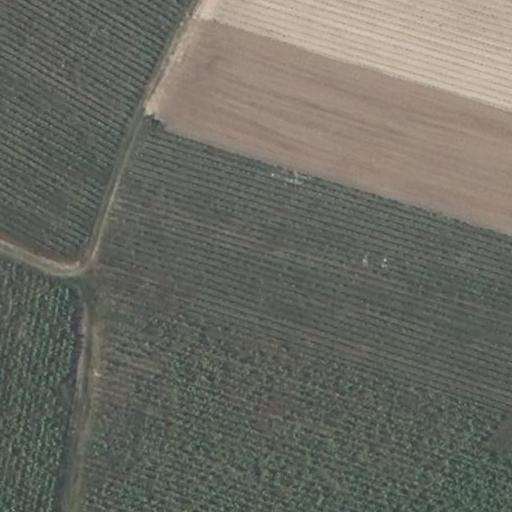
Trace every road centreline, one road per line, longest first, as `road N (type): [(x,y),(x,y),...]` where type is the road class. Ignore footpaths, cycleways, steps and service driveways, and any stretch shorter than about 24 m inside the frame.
road 1 (track): [(0,248),(79,280),(124,147),(193,0)]
road 2 (track): [(79,280),(86,378),(61,511)]
